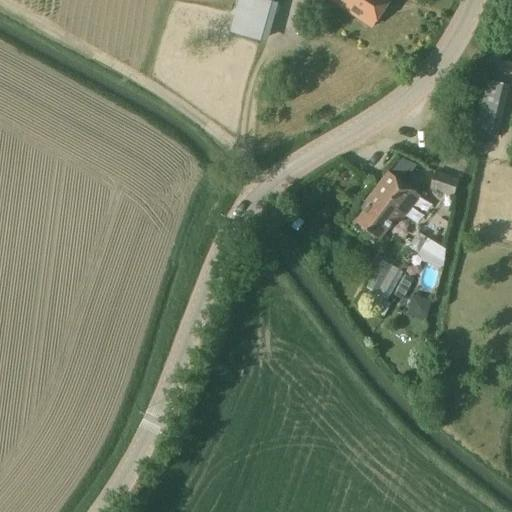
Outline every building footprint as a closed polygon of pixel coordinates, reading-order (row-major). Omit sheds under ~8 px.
[(239,0),(235,18),(207,11),(203,26),(267,43),(278,0),(239,0)] [(330,0),(372,27),(389,0),(330,0)] [(503,85),(488,81),(476,133),(497,137),(500,123),(495,122),(495,121),(503,85)] [(435,171),(430,189),(455,197),(460,179),(435,171)] [(379,241),(396,219),(399,223),(420,196),(389,172),(366,202),(369,204),(355,222),(379,241)] [(417,235),(410,253),(441,265),(448,247),(417,235)] [(390,300),(399,269),(379,263),(369,294),(390,300)] [(411,295),(408,314),(426,317),(429,298),(411,295)]
